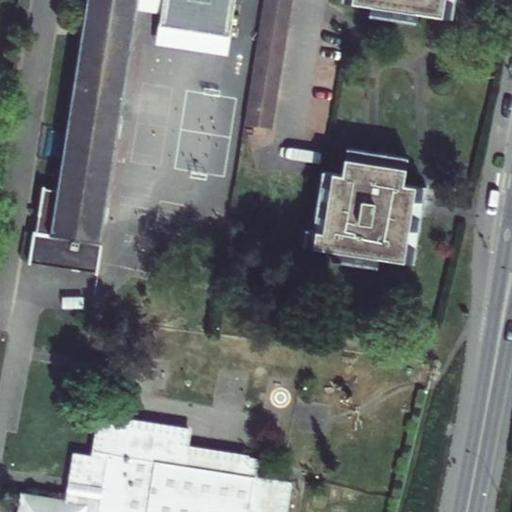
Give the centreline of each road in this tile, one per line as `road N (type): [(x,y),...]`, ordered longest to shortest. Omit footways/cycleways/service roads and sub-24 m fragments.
road 1 (primary): [(507,245),(490,383)]
road 2 (primary): [(490,383),(466,511)]
